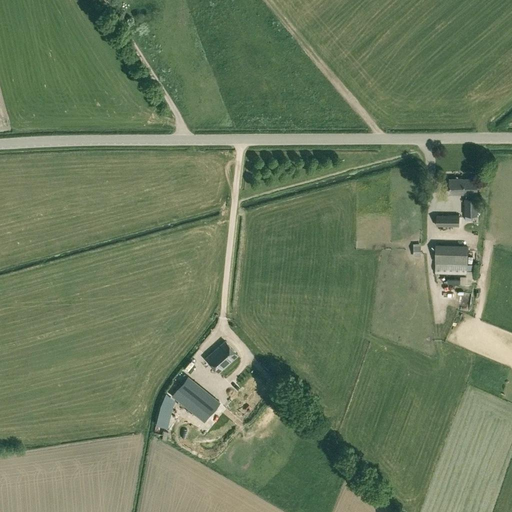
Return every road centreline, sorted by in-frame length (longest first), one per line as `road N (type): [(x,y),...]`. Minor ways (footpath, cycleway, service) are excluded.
road 1 (unclassified): [(511,137),(0,144)]
road 2 (unknown): [(243,141),(224,310),(245,348)]
